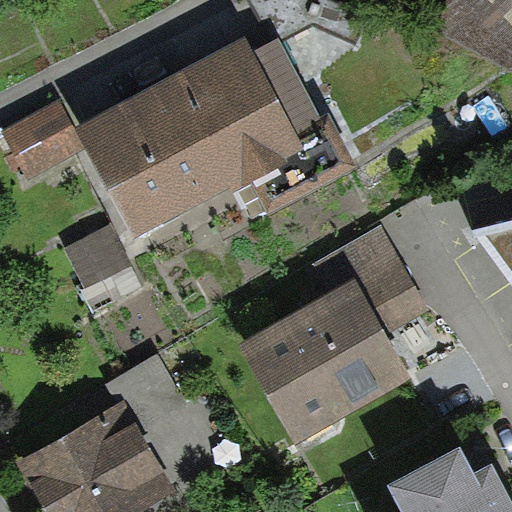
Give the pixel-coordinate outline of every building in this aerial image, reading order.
[(252,0),(258,10),(268,5),(286,38),(315,23),(359,43),(374,1),(372,0),(252,0)] [(511,0),(431,0),(419,11),(511,63),(511,0)] [(258,10),(75,108),(136,221),(229,171),(251,211),(359,153),(329,99),(321,103),(286,38),(268,5),(258,10)] [(61,92),(2,123),(28,173),(87,142),(61,92)] [(511,201),(471,214),(511,272),(511,201)] [(145,281),(113,218),(65,242),(85,282),(82,284),(94,307),(145,281)] [(238,327),(296,428),(414,361),(391,322),(429,301),(382,219),(312,259),(323,278),(238,327)] [(146,425),(189,402),(160,348),(105,378),(115,396),(126,389),(146,425)] [(19,449),(53,511),(124,511),(178,482),(146,425),(126,389),(115,396),(19,449)] [(367,504),(371,511),(511,511),(511,468),(495,436),(474,447),(460,420),(389,457),(404,485),(367,504)] [(269,511),(264,501),(242,511),(269,511)]
